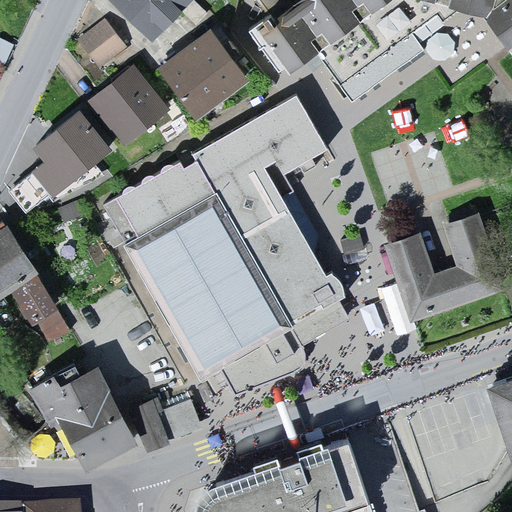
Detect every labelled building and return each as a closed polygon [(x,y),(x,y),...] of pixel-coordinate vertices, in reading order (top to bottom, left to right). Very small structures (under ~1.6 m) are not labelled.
[(110,0),(155,42),(194,1),(193,0),(110,0)] [(511,39),(511,0),(252,0),(259,23),(295,71),(388,0),(444,0),(490,13),(511,39)] [(79,45),(100,72),(129,49),(108,23),(79,45)] [(162,71),(200,121),(250,83),(212,33),(162,71)] [(90,104),(124,147),(169,112),(135,69),(90,104)] [(351,314),(344,294),(282,175),(320,155),(295,107),(113,202),(201,369),(218,360),(238,394),(308,365),(307,341),(351,314)] [(22,159),(54,199),(113,152),(81,112),(22,159)] [(438,275),(425,235),(392,245),(415,318),(502,290),(480,219),(448,229),(460,268),(438,275)] [(74,330),(8,227),(0,232),(0,300),(17,290),(52,344),(74,330)] [(88,359),(30,391),(52,428),(59,425),(80,461),(130,437),(88,359)] [(511,381),(490,389),(511,453),(511,381)] [(131,411),(145,445),(201,426),(187,390),(131,411)] [(195,511),(349,511),(369,502),(348,434),(209,483),(198,496),(196,510),(195,511)] [(372,511),(369,502),(349,511),(372,511)]
